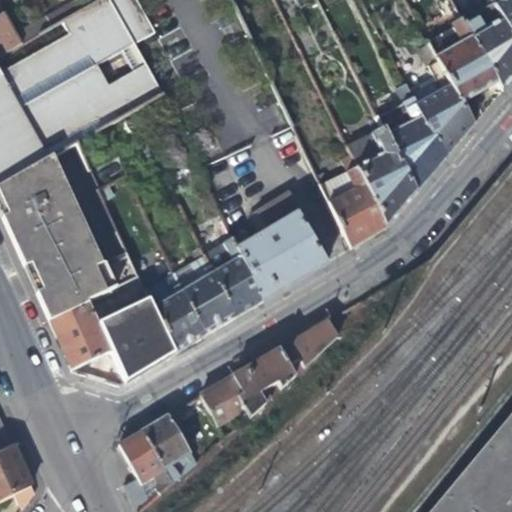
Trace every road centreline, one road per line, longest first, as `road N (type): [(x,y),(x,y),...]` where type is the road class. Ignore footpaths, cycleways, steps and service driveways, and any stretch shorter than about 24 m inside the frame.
road 1 (residential): [(60,451),(393,251),(423,228),(511,122)]
road 2 (residential): [(60,451),(11,324)]
